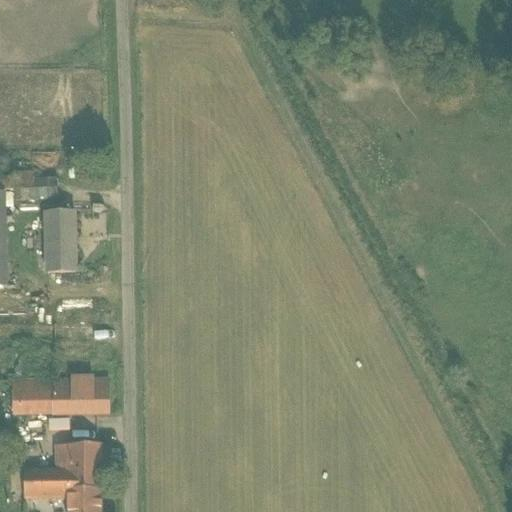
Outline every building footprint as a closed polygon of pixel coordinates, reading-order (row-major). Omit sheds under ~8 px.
[(34,174),(17,174),(16,202),(58,200),(58,180),(34,181),(34,174)] [(77,274),(75,215),(46,216),(48,275),(77,274)] [(4,289),(4,259),(0,258),(0,317),(26,317),(26,289),(4,289)] [(13,416),(109,415),(109,382),(13,383),(13,416)] [(68,511),(101,511),(102,447),(57,448),(57,472),(25,472),(25,502),(69,501),(68,511)]
